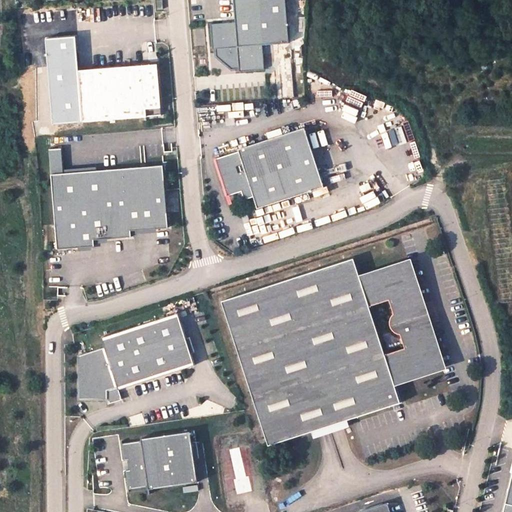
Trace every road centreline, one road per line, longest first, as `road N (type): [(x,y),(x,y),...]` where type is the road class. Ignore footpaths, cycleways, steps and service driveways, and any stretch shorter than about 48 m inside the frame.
road 1 (residential): [(208,277),(423,197),(442,202),(493,371),(466,511)]
road 2 (residential): [(56,511),(56,329),(208,277)]
road 3 (residential): [(177,0),(196,232),(208,277)]
